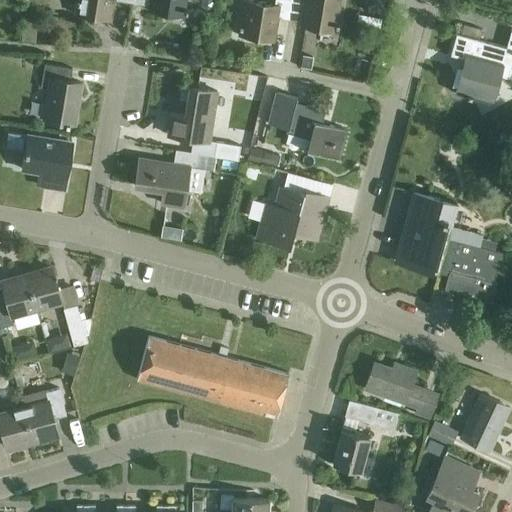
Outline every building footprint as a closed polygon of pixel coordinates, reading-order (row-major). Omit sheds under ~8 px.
[(122,0),(128,1),(128,0),(76,0),(74,13),(110,18),(112,0),(122,0)] [(128,0),(128,1),(147,4),(146,9),(184,15),(185,0),(128,0)] [(289,18),(291,0),(244,0),(239,34),(274,40),(278,16),(289,18)] [(291,0),(289,18),(300,20),(299,24),(334,30),(339,0),(291,0)] [(365,0),(364,9),(369,10),(368,14),(381,16),(383,0),(365,0)] [(511,61),(511,30),(510,30),(505,47),(456,33),(450,54),(465,59),(456,92),(490,102),(498,75),(508,77),(511,61)] [(43,119),(74,124),(81,82),(70,80),(72,68),(45,63),(41,87),(48,88),(43,119)] [(198,153),(213,156),(215,141),(208,140),(216,90),(189,86),(184,114),(170,112),(166,134),(191,138),(189,151),(189,152),(198,153)] [(306,149),(338,158),(346,129),(321,122),(325,110),(294,101),(295,96),(278,92),(270,122),(287,127),(286,132),(309,139),(306,149)] [(8,132),(5,147),(25,150),(22,168),(50,173),(48,186),(63,188),(72,142),(28,134),(27,135),(8,132)] [(247,158),(277,166),(280,156),(250,148),(247,158)] [(189,152),(189,151),(175,149),(172,162),(138,156),(133,184),(162,189),(160,202),(182,206),(188,165),(195,166),(198,153),(189,152)] [(264,201),(254,236),(288,245),(291,233),(316,240),(328,194),(331,184),(287,172),(283,186),(278,205),(264,201)] [(413,191),(394,261),(437,272),(439,267),(449,270),(444,289),(491,302),(497,282),(494,281),(497,268),(499,269),(504,253),(480,246),(482,235),(449,226),(455,203),(413,191)] [(83,257),(72,258),(74,275),(86,273),(83,257)] [(25,276),(35,308),(62,300),(52,268),(25,276)] [(2,287),(0,287),(0,327),(13,323),(11,315),(35,308),(25,276),(1,283),(2,287)] [(62,309),(73,346),(86,342),(75,305),(62,309)] [(136,379),(275,416),(286,373),(147,336),(136,379)] [(401,365),(399,370),(374,362),(365,387),(418,405),(416,411),(430,416),(438,393),(411,384),(415,370),(401,365)] [(22,407),(31,439),(57,432),(53,418),(66,415),(58,387),(45,391),(48,400),(22,407)] [(460,436),(489,450),(509,407),(480,393),(460,436)] [(344,416),(394,429),(399,412),(348,399),(344,416)] [(31,439),(22,407),(0,413),(0,429),(5,446),(31,439)] [(425,432),(451,445),(457,433),(431,421),(425,432)] [(360,466),(368,468),(371,456),(364,454),(369,435),(353,431),(355,427),(341,424),(332,462),(360,469),(360,466)] [(467,511),(476,492),(469,489),(477,471),(444,456),(425,496),(433,499),(427,511),(467,511)] [(201,511),(202,500),(201,500),(201,487),(192,487),(192,500),(191,511),(201,511)] [(230,511),(275,511),(275,510),(267,509),(268,498),(233,496),(233,493),(220,492),(219,506),(231,507),(230,511)] [(370,511),(397,511),(399,506),(374,500),(370,511)]
